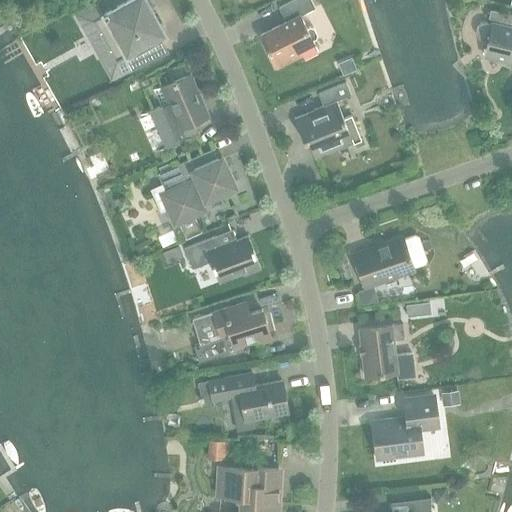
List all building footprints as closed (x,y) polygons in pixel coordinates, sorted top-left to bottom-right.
[(128,0),(93,20),(116,61),(126,55),(134,68),(166,52),(157,37),(164,34),(149,6),(155,3),(153,0),(128,0)] [(310,27),(306,28),(300,15),(315,7),(310,0),(291,0),(278,7),(286,21),(260,34),(276,66),(300,53),(298,50),(313,42),(313,41),(316,39),(317,35),(314,28),(310,27)] [(491,10),(489,18),(500,21),(502,12),(491,10)] [(478,25),(476,33),(478,37),(482,40),(488,41),(485,56),(506,61),(505,63),(511,65),(511,14),(502,12),(500,21),(499,24),(493,23),(492,23),(487,22),(481,22),(478,25)] [(353,59),(340,64),(343,73),(356,68),(353,59)] [(194,123),(208,116),(189,74),(153,90),(160,105),(151,109),(167,147),(177,143),(199,133),(194,123)] [(323,105),(294,117),(300,132),(304,130),(314,158),(361,139),(351,115),(343,118),(336,100),(351,94),(345,81),(318,93),(323,105)] [(162,184),(152,188),(162,211),(169,208),(175,221),(179,220),(187,236),(201,230),(194,213),(203,209),(199,201),(233,186),(221,159),(195,170),(189,158),(157,173),(162,184)] [(126,195),(116,199),(120,208),(129,204),(126,195)] [(364,286),(414,268),(413,267),(423,263),(426,258),(419,235),(414,233),(353,254),(364,286)] [(244,276),(261,269),(248,235),(219,247),(215,236),(184,248),(193,269),(211,261),(220,283),(243,273),(244,276)] [(177,244),(162,251),(166,263),(182,256),(177,244)] [(378,302),(374,286),(358,292),(361,304),(378,302)] [(200,343),(210,340),(214,356),(234,350),(233,347),(257,339),(258,343),(271,339),(261,309),(245,314),(241,302),(213,311),(192,318),(200,343)] [(429,303),(406,306),(408,316),(430,313),(429,303)] [(359,328),(364,375),(397,371),(398,378),(413,376),(410,351),(396,353),(393,340),(404,338),(402,323),(359,328)] [(268,342),(259,344),(263,357),(271,355),(268,342)] [(224,377),(199,382),(204,408),(215,406),(214,402),(232,398),(237,430),(256,427),(254,418),(288,411),(282,380),(254,385),(252,372),(224,377)] [(457,390),(440,392),(442,405),(459,403),(457,390)] [(372,423),(376,456),(380,456),(381,464),(396,462),(395,453),(422,450),(419,428),(438,426),(434,395),(404,399),(407,419),(372,423)] [(230,441),(207,441),(207,454),(229,455),(230,441)] [(276,511),(279,469),(257,468),(257,470),(221,468),(220,496),(222,496),(222,492),(246,493),(244,511),(276,511)] [(445,489),(433,490),(434,503),(447,501),(445,489)] [(430,511),(430,497),(414,499),(415,511),(430,511)]
